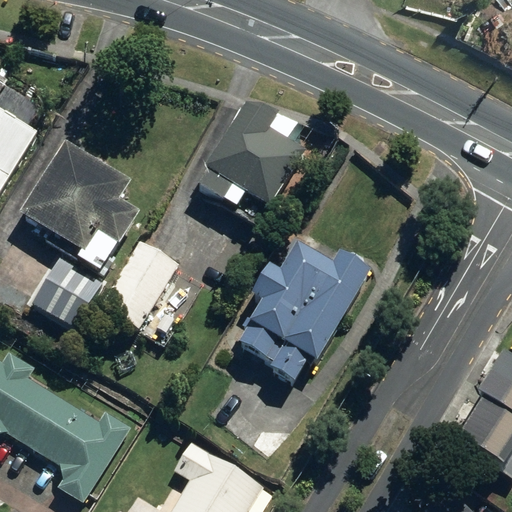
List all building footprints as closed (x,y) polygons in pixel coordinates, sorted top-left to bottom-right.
[(0,201),(42,132),(0,106),(0,201)] [(248,110),(215,166),(281,206),(314,150),(276,128),(283,117),(248,110)] [(87,257),(110,270),(146,211),(126,199),(138,181),(74,141),(30,211),(91,249),(87,257)] [(281,367),(305,380),(319,357),(326,361),(379,269),(349,252),(344,261),(307,240),(290,270),(278,264),(261,294),(272,301),(249,340),(284,361),(281,367)] [(108,305),(146,328),(183,266),(144,243),(108,305)] [(34,302),(74,327),(101,283),(62,258),(34,302)] [(63,489),(87,504),(135,428),(110,412),(103,423),(34,379),(39,370),(15,355),(8,366),(0,360),(0,435),(12,433),(65,466),(68,481),(63,489)] [(511,364),(505,360),(479,404),(485,407),(458,452),(511,484),(511,364)] [(252,511),(266,488),(194,446),(178,473),(195,483),(177,511),(252,511)] [(468,511),(444,487),(418,511),(468,511)]
